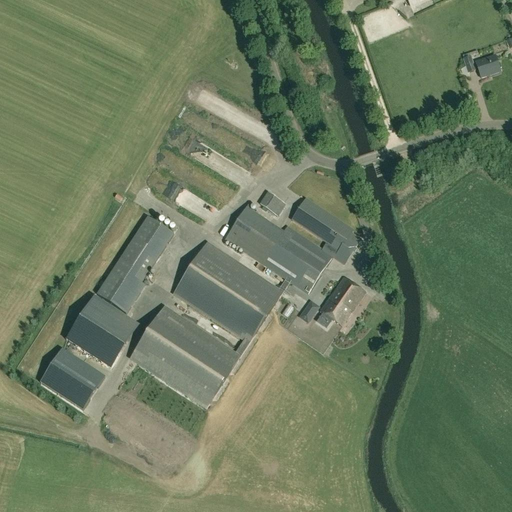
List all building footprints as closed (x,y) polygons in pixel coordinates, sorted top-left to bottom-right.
[(500,65),(498,64),(496,57),(476,64),(481,79),(489,77),(489,75),(500,72),(500,70),(502,68),(500,65)] [(476,72),(472,58),(464,61),(469,75),(476,72)] [(268,194),(260,206),(278,218),(286,206),(268,194)] [(322,251),(287,228),(284,233),(253,213),(250,211),(248,210),(251,204),(250,204),(226,241),(286,281),(290,283),(309,296),(333,259),(335,260),(352,234),(353,232),(306,201),(293,222),(327,244),(322,251)] [(150,217),(126,253),(98,293),(126,312),(145,285),(142,282),(175,234),(150,217)] [(243,342),(248,346),(284,294),(279,291),(209,243),(173,294),(243,342)] [(342,328),(354,312),(366,294),(344,279),(321,313),(342,328)] [(284,299),(305,310),(310,301),(289,290),(284,299)] [(321,307),(312,302),(302,317),(310,323),(321,307)] [(234,354),(165,307),(129,358),(204,409),(248,346),(243,342),(234,354)] [(375,326),(379,317),(372,314),(369,323),(375,326)] [(84,412),(106,378),(63,350),(40,384),(84,412)]
